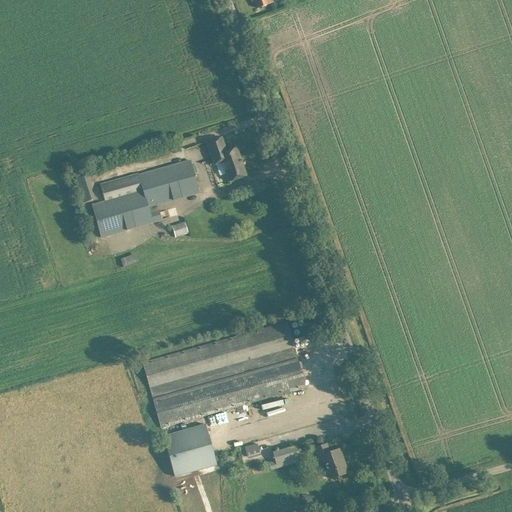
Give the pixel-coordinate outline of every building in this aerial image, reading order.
[(254,0),(257,8),(267,5),(274,2),(272,0),(254,0)] [(222,162),(226,152),(221,138),(207,143),(214,164),(222,162)] [(173,154),(179,152),(177,145),(171,147),(173,154)] [(226,152),(222,162),(229,181),(246,175),(236,148),(226,152)] [(101,238),(152,222),(161,220),(158,210),(149,213),(148,207),(199,193),(190,160),(137,175),(99,185),(104,202),(91,206),(101,238)] [(74,180),(82,203),(93,199),(86,176),(74,180)] [(135,253),(120,259),(123,268),(139,262),(135,253)] [(142,363),(150,390),(160,428),(305,387),(287,324),(142,363)] [(174,477),(217,465),(205,424),(163,436),(174,477)] [(245,447),(247,455),(260,452),(258,444),(245,447)] [(330,479),(338,476),(347,473),(339,449),(329,452),(326,444),(315,448),(321,465),(325,464),(330,479)] [(270,469),(300,461),(296,445),(272,452),(274,461),(269,463),(270,469)]
